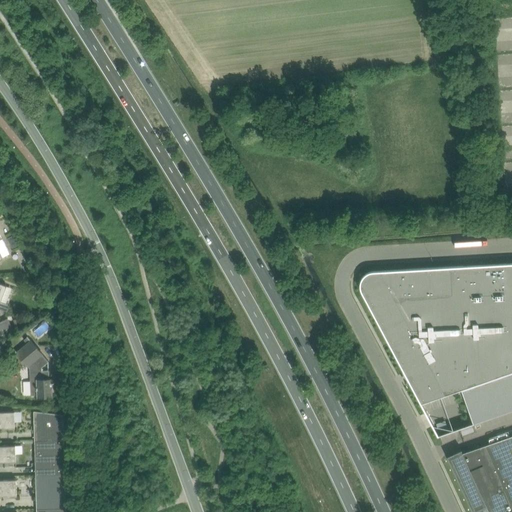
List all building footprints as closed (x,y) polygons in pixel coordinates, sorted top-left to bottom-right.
[(0,259),(3,258),(11,253),(4,238),(0,230),(0,259)] [(14,236),(8,239),(12,247),(18,244),(14,236)] [(361,281),(360,285),(360,286),(361,288),(362,291),(404,372),(405,372),(405,371),(406,371),(408,374),(406,375),(409,380),(410,379),(412,382),(411,383),(411,382),(410,383),(411,383),(421,403),(422,403),(426,401),(461,389),(462,389),(473,422),(473,423),(511,409),(511,262),(373,271),(370,272),(365,275),(361,281)] [(0,308),(7,312),(10,305),(1,301),(7,285),(0,282),(0,308)] [(59,317),(53,321),(59,330),(65,327),(59,317)] [(0,337),(14,331),(8,318),(0,321),(0,337)] [(17,318),(14,320),(18,329),(31,322),(17,318)] [(37,380),(30,381),(31,395),(38,394),(38,396),(52,396),(51,379),(50,379),(49,370),(42,370),(42,367),(49,361),(31,340),(17,352),(28,366),(34,361),(37,365),(37,380)] [(34,410),(35,440),(65,439),(64,414),(34,410)] [(0,426),(8,427),(8,429),(15,429),(15,411),(0,411),(0,426)] [(511,511),(511,434),(462,452),(461,450),(462,450),(462,449),(447,456),(473,511),(474,511),(488,505),(491,511),(511,511)] [(35,440),(36,474),(66,473),(65,439),(35,440)] [(0,460),(9,461),(9,463),(16,463),(16,445),(2,445),(0,445),(0,460)] [(36,474),(37,508),(67,507),(66,473),(36,474)] [(0,495),(10,495),(10,497),(17,497),(17,479),(0,479),(0,495)]
